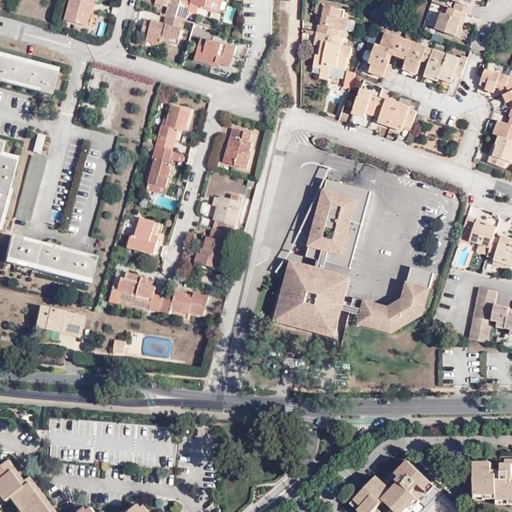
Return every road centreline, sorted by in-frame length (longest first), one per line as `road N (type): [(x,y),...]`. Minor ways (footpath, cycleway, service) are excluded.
road 1 (tertiary): [(238,399),(0,372)]
road 2 (tertiary): [(0,391),(150,403),(238,399)]
road 3 (residential): [(209,511),(180,490),(64,480),(0,441)]
road 4 (residential): [(340,511),(351,482),(387,447),(511,439)]
road 5 (tertiary): [(350,401),(511,405)]
